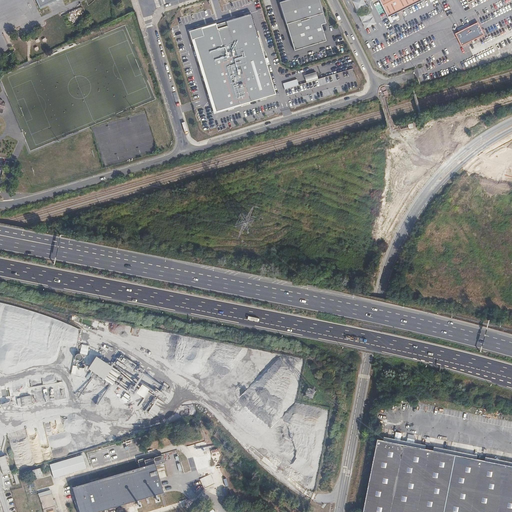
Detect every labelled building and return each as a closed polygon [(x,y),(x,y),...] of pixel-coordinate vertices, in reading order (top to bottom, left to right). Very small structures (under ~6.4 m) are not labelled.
[(35,0),(40,9),(42,8),(43,7),(58,0),(35,0)] [(291,0),(280,3),(295,51),(326,41),(321,25),(326,23),(318,0),(291,0)] [(350,0),(363,29),(374,24),(363,0),(350,0)] [(379,0),(388,17),(422,0),(379,0)] [(276,95),(251,14),(225,22),(227,26),(218,29),(216,24),(201,29),(203,36),(193,39),(215,113),(241,105),(276,95)] [(241,105),(215,113),(193,39),(203,36),(201,29),(216,24),(189,32),(214,114),(241,106),(241,105)] [(316,72),(304,76),(306,83),(318,79),(316,72)] [(283,84),(285,90),(299,85),(297,79),(283,84)] [(55,368),(71,371),(73,363),(66,361),(66,362),(61,361),(62,357),(58,356),(55,368)] [(63,384),(32,387),(33,393),(64,390),(63,384)] [(17,397),(18,406),(32,405),(31,396),(17,397)] [(63,419),(70,452),(72,452),(84,450),(83,446),(82,446),(78,447),(75,446),(74,450),(73,443),(70,444),(71,442),(75,441),(76,443),(79,423),(78,421),(63,418),(63,419)] [(511,511),(511,465),(377,440),(362,511),(511,511)] [(50,465),(54,478),(86,469),(82,455),(50,465)] [(163,463),(161,455),(155,457),(156,458),(154,460),(153,460),(146,461),(145,459),(138,461),(141,468),(126,472),(73,488),(80,511),(100,511),(122,506),(162,494),(154,466),(163,463)] [(6,456),(0,457),(0,462),(4,475),(11,473),(6,456)] [(34,478),(43,476),(41,468),(31,471),(34,478)] [(57,511),(52,494),(39,498),(43,511),(57,511)]
